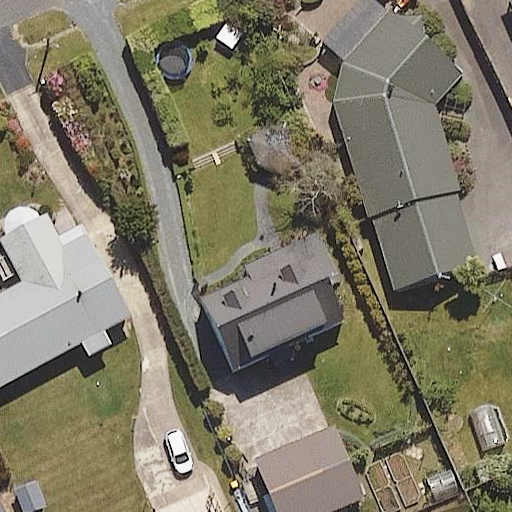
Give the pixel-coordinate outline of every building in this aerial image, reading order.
[(325,50),(347,68),(338,100),(340,134),(394,298),(489,267),(439,114),(472,76),(397,12),(389,21),(366,1),(325,50)] [(85,355),(112,341),(104,327),(127,315),(82,229),(59,241),(44,212),(38,215),(23,205),(10,209),(3,220),(4,233),(0,235),(0,239),(21,279),(0,290),(0,381),(78,341),(85,355)] [(348,317),(308,233),(195,287),(235,371),(348,317)] [(324,511),(363,496),(333,424),(255,457),(277,511),(324,511)] [(223,511),(210,482),(152,508),(154,511),(223,511)] [(9,511),(0,490),(0,511),(9,511)]
